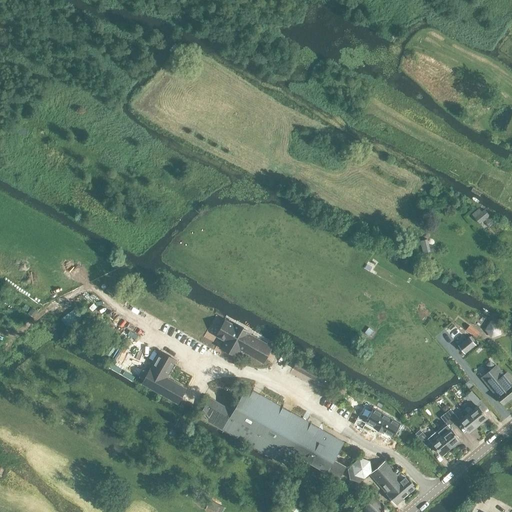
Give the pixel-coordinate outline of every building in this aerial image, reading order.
[(475,218),(480,224),(490,216),(485,210),(475,218)] [(226,320),(217,336),(225,341),(222,347),(233,353),(235,350),(239,352),(240,349),(263,362),(271,347),(249,334),(250,332),(235,324),(234,325),(226,320)] [(491,322),(486,330),(492,336),(499,334),(499,326),(491,322)] [(475,329),(472,334),(477,338),(480,333),(475,329)] [(464,354),(475,345),(468,337),(457,346),(464,354)] [(166,377),(176,360),(161,352),(151,369),(150,368),(148,372),(143,370),(139,377),(144,379),(142,383),(177,403),(186,388),(166,377)] [(298,360),(293,368),(314,379),(319,371),(298,360)] [(496,366),(482,378),(504,404),(511,397),(511,385),(511,384),(511,377),(507,371),(503,374),(496,366)] [(326,374),(320,378),(320,384),(326,387),(331,384),(331,377),(326,374)] [(344,396),(347,393),(347,389),(342,386),(339,388),(338,392),(344,396)] [(343,442),(246,388),(233,411),(209,398),(199,416),(289,466),(295,455),(338,479),(345,466),(333,460),(343,442)] [(480,401),(471,392),(464,398),(467,401),(471,401),(477,407),(469,414),(478,425),(487,417),(482,411),(482,410),(484,412),(488,408),(481,400),(480,401)] [(374,408),(367,421),(376,426),(375,428),(383,433),(384,431),(393,436),(400,423),(374,408)] [(453,423),(458,418),(450,408),(444,413),(453,423)] [(449,426),(453,423),(444,413),(440,416),(449,426)] [(469,433),(478,425),(469,414),(459,422),(469,433)] [(451,448),(460,440),(446,424),(437,431),(451,448)] [(422,432),(420,429),(415,433),(426,445),(430,442),(441,455),(451,448),(437,431),(428,439),(422,432)] [(359,483),(371,471),(369,462),(360,458),(348,469),(350,480),(359,483)] [(397,475),(385,461),(370,474),(396,505),(416,488),(401,471),(397,475)] [(355,506),(361,497),(351,490),(345,500),(355,506)] [(212,511),(222,511),(226,506),(211,499),(206,509),(212,511)] [(382,506),(376,500),(372,504),(370,502),(368,505),(369,507),(366,510),(367,511),(386,511),(389,510),(383,505),(382,506)]
